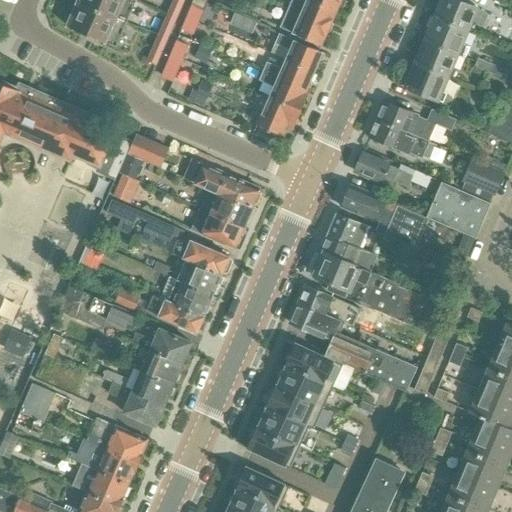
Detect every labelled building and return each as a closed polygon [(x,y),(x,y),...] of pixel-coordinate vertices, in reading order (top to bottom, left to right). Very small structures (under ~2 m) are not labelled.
[(126,0),(81,0),(80,3),(77,2),(75,4),(125,26),(135,4),(126,0)] [(185,0),(173,0),(166,17),(176,22),(185,0)] [(335,12),(308,0),(291,0),(287,11),(327,29),(335,12)] [(308,0),(335,12),(340,0),(308,0)] [(478,8),(458,0),(440,0),(433,17),(468,32),(478,8)] [(115,49),(125,26),(75,4),(66,27),(115,49)] [(186,16),(199,22),(204,10),(191,5),(186,16)] [(287,11),(279,27),(320,46),(327,29),(287,11)] [(199,22),(186,16),(181,30),(193,35),(199,22)] [(166,17),(161,29),(171,33),(176,22),(166,17)] [(468,32),(433,17),(424,39),(458,54),(468,32)] [(161,29),(156,40),(166,44),(171,33),(161,29)] [(275,43),(291,50),(287,60),(314,72),(323,53),(279,34),(275,43)] [(458,54),(424,39),(413,63),(448,78),(458,54)] [(166,44),(156,40),(151,51),(161,56),(166,44)] [(189,46),(177,41),(172,54),(184,59),(189,46)] [(161,56),(151,51),(146,62),(156,67),(161,56)] [(164,77),(176,81),(184,59),(172,54),(164,77)] [(478,58),(474,67),(490,73),(493,65),(478,58)] [(282,70),(267,64),(263,72),(309,92),(310,91),(307,89),(314,72),(287,60),(282,70)] [(403,86),(438,101),(448,78),(413,63),(403,86)] [(509,71),(493,65),(490,73),(506,80),(509,71)] [(258,80),(275,87),(271,96),(302,110),(309,92),(263,72),(258,80)] [(0,142),(4,132),(70,160),(73,155),(99,166),(97,171),(116,179),(131,143),(85,124),(88,117),(19,87),(18,90),(2,82),(0,85),(0,84),(0,142)] [(302,110),(271,96),(258,126),(281,136),(285,126),(293,129),(302,110)] [(427,120),(385,102),(377,119),(429,141),(436,124),(451,130),(455,120),(431,110),(427,120)] [(511,144),(511,104),(509,103),(501,122),(493,118),(487,133),(511,144)] [(409,153),(409,151),(429,160),(435,145),(429,142),(429,141),(377,119),(370,136),(409,153)] [(169,149),(136,135),(128,154),(161,168),(169,149)] [(411,182),(426,188),(431,178),(416,171),(413,177),(363,154),(355,171),(381,183),(382,182),(393,187),(394,183),(408,189),(411,182)] [(486,156),(483,163),(483,164),(504,174),(507,166),(498,163),(499,161),(486,156)] [(462,181),(465,183),(462,191),(491,203),(504,174),(483,164),(483,163),(472,158),(462,181)] [(120,173),(138,180),(143,166),(125,159),(120,173)] [(208,189),(219,194),(252,207),(260,189),(192,160),(184,179),(208,189)] [(113,196),(130,203),(139,182),(122,175),(113,196)] [(442,182),(427,218),(429,219),(476,239),(478,235),(491,203),(462,191),(442,182)] [(376,230),(417,248),(429,219),(427,218),(383,199),(351,186),(342,207),(374,220),(379,222),(376,230)] [(219,194),(208,189),(200,209),(243,227),(252,207),(219,194)] [(141,239),(171,252),(190,260),(222,274),(229,258),(182,238),(184,232),(112,200),(107,213),(122,219),(117,230),(129,235),(137,218),(148,223),(141,239)] [(200,209),(191,230),(202,235),(234,249),(243,227),(200,209)] [(336,214),(328,234),(367,250),(375,231),(372,230),(336,214)] [(328,234),(321,251),(325,252),(359,267),(369,271),(376,254),(367,250),(328,234)] [(90,249),(83,265),(97,271),(103,255),(90,249)] [(325,252),(315,275),(348,290),(345,298),(367,307),(381,313),(385,315),(430,334),(444,303),(399,284),(369,271),(359,267),(325,252)] [(222,274),(190,260),(180,281),(213,295),(222,274)] [(154,269),(167,275),(170,268),(157,262),(154,269)] [(210,309),(208,306),(213,295),(180,281),(169,276),(160,297),(204,315),(204,313),(208,313),(210,309)] [(306,285),(299,302),(345,322),(354,326),(361,309),(306,285)] [(62,313),(103,330),(107,320),(132,331),(138,316),(72,288),(62,313)] [(114,302),(134,311),(139,297),(120,289),(114,302)] [(203,324),(201,321),(204,315),(171,302),(160,297),(153,294),(146,309),(178,324),(178,326),(195,334),(197,331),(201,329),(203,324)] [(450,301),(446,311),(457,315),(461,305),(450,301)] [(299,302),(290,323),(299,327),(303,329),(323,337),(331,340),(325,354),(344,363),(408,391),(409,388),(414,390),(418,380),(422,370),(417,368),(377,350),(377,349),(340,333),(345,322),(299,302)] [(367,307),(362,320),(375,325),(381,313),(367,307)] [(467,318),(478,322),(481,314),(470,309),(467,318)] [(446,311),(442,321),(453,325),(457,315),(446,311)] [(442,321),(438,331),(449,335),(453,325),(442,321)] [(439,511),(486,511),(511,452),(511,429),(509,428),(511,422),(511,326),(505,323),(468,412),(481,418),(476,430),(474,429),(439,511)] [(136,333),(132,342),(183,363),(191,343),(159,329),(154,340),(136,333)] [(435,337),(434,341),(445,345),(449,335),(438,331),(435,337)] [(23,353),(28,337),(11,332),(6,348),(23,353)] [(54,335),(45,356),(54,359),(54,358),(58,350),(63,338),(54,335)] [(92,349),(109,356),(113,347),(96,340),(92,349)] [(434,341),(430,350),(440,355),(445,345),(434,341)] [(132,342),(141,347),(137,357),(145,360),(141,370),(173,384),(183,363),(132,342)] [(295,343),(285,365),(287,366),(333,387),(344,363),(325,354),(324,356),(295,343)] [(464,357),(467,348),(456,344),(452,353),(464,357)] [(427,357),(426,360),(436,365),(440,355),(430,350),(427,357)] [(460,367),(464,357),(452,353),(449,362),(460,367)] [(426,360),(422,370),(432,374),(436,365),(426,360)] [(287,366),(278,386),(320,406),(323,407),(333,387),(287,366)] [(107,370),(103,379),(114,384),(124,388),(125,387),(132,390),(132,391),(164,405),(173,384),(141,370),(135,382),(107,370)] [(422,370),(418,380),(428,384),(432,374),(422,370)] [(384,384),(377,380),(372,391),(379,395),(384,384)] [(418,380),(414,390),(424,394),(428,384),(418,380)] [(27,395),(51,405),(56,393),(33,383),(27,395)] [(114,384),(110,393),(120,398),(124,388),(114,384)] [(276,385),(266,406),(268,407),(309,426),(313,428),(323,407),(320,406),(278,386),(276,385)] [(434,398),(445,402),(449,393),(438,388),(434,398)] [(132,391),(122,412),(154,426),(164,405),(132,391)] [(404,397),(391,426),(427,441),(439,412),(404,397)] [(374,406),(363,401),(360,408),(370,413),(374,406)] [(268,407),(259,427),(300,447),(309,426),(268,407)] [(97,419),(87,441),(138,463),(147,441),(114,427),(97,419)] [(257,426),(246,448),(290,468),(300,447),(259,427),(257,426)] [(452,433),(441,428),(436,440),(447,444),(452,433)] [(7,431),(0,447),(0,455),(10,459),(19,436),(7,431)] [(347,435),(344,442),(355,447),(358,440),(347,435)] [(70,451),(66,458),(81,465),(95,471),(128,485),(138,463),(87,441),(84,440),(77,455),(70,451)] [(442,456),(447,444),(436,440),(431,452),(442,456)] [(344,442),(341,449),(351,454),(355,447),(344,442)] [(376,459),(351,511),(385,511),(404,472),(376,459)] [(345,468),(334,463),(331,470),(342,475),(345,468)] [(81,465),(71,486),(78,489),(86,492),(86,493),(119,507),(128,485),(95,471),(81,465)] [(245,466),(234,489),(237,490),(278,509),(289,486),(245,466)] [(430,486),(433,476),(422,472),(418,482),(430,486)] [(415,491),(426,496),(430,486),(418,482),(415,491)] [(20,498),(0,489),(0,511),(52,511),(25,500),(20,498)] [(237,490),(227,510),(231,511),(277,511),(278,509),(237,490)] [(29,491),(25,500),(52,511),(116,511),(119,507),(86,493),(78,510),(66,505),(64,509),(53,504),(54,502),(29,491)]
